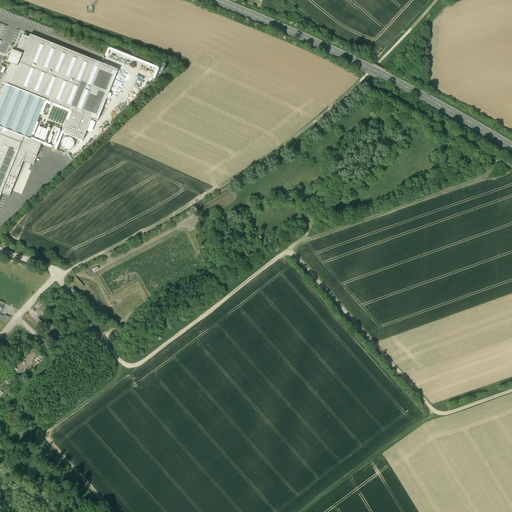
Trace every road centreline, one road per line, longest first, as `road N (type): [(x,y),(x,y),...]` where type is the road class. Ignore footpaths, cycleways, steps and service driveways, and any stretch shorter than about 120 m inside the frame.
road 1 (track): [(0,251),(60,274),(140,380),(308,262),(433,411),(511,391)]
road 2 (track): [(0,336),(60,274),(304,127),(436,0)]
road 3 (primary): [(511,147),(384,76),(212,0)]
road 4 (track): [(111,511),(19,409),(22,395),(96,325)]
road 5 (unknown): [(14,62),(28,67),(12,110),(45,133),(20,201)]
road 6 (track): [(511,166),(365,76)]
road 7 (track): [(433,411),(301,511)]
